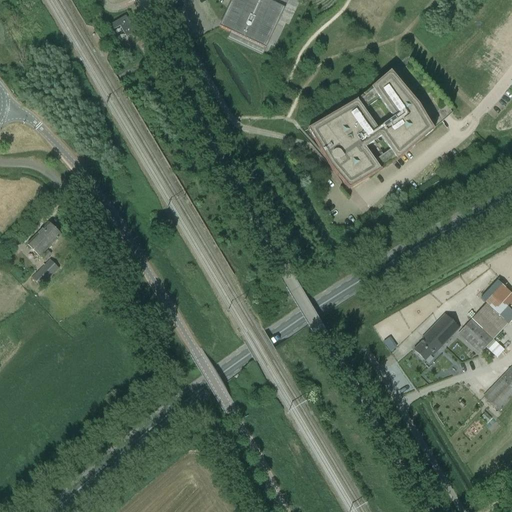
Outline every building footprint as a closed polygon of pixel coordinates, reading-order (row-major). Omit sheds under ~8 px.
[(231,0),(219,27),(230,33),(227,39),(263,56),(288,0),(231,0)] [(293,21),(302,0),(289,0),(282,16),(293,21)] [(125,16),(111,25),(114,30),(120,26),(126,38),(135,33),(125,16)] [(355,102),(308,130),(350,190),(350,189),(430,132),(452,113),(452,112),(455,110),(409,57),(355,102)] [(49,224),(28,245),(40,257),(61,235),(49,224)] [(15,239),(7,246),(10,250),(18,242),(15,239)] [(48,251),(42,256),(46,260),(51,255),(48,251)] [(49,260),(32,278),(41,287),(59,269),(49,260)] [(486,304),(458,334),(479,354),(485,348),(496,358),(504,350),(493,340),(507,325),(509,326),(511,322),(511,316),(505,310),(511,302),(511,294),(497,281),(480,299),(486,304)] [(424,340),(413,350),(425,361),(431,355),(432,357),(459,329),(445,315),(423,338),(424,340)] [(511,365),(483,396),(499,412),(511,398),(511,365)] [(295,492),(312,482),(309,477),(292,486),(295,492)]
